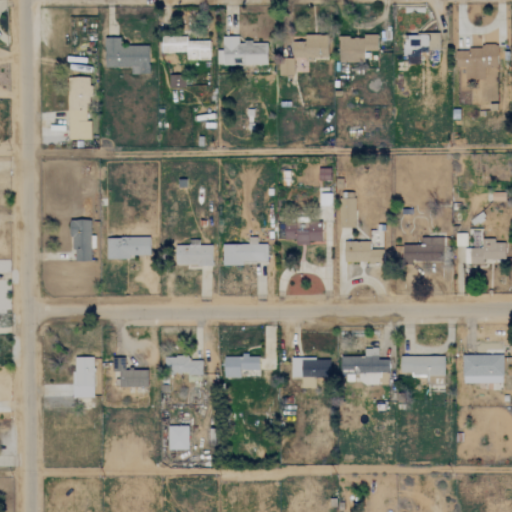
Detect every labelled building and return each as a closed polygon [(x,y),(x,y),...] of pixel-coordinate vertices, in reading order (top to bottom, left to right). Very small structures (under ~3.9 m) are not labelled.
[(419,63),(418,51),(439,51),(438,34),(402,35),(403,64),(419,63)] [(327,58),(327,35),(304,35),(304,41),(278,41),(278,76),(293,76),(293,58),(327,58)] [(209,40),(187,41),(187,36),(160,37),(160,53),(185,52),(185,60),(209,60),(209,40)] [(339,62),(363,62),(363,51),(377,51),(376,36),(339,37),(339,62)] [(266,42),(238,42),(238,37),(222,37),(222,50),(216,50),(216,65),(266,64),(266,42)] [(104,38),(104,67),(130,67),(130,74),(148,74),(148,45),(119,46),(119,38),(104,38)] [(497,49),(455,47),(454,68),(464,68),(464,79),(483,80),(484,67),(497,67),(497,49)] [(184,75),(168,75),(168,88),(184,87),(184,75)] [(90,139),(90,121),(85,121),(85,110),(90,110),(89,77),(67,77),(67,140),(90,139)] [(329,179),(329,168),(317,169),(318,180),(329,179)] [(354,193),(339,192),(338,227),(354,228),(354,193)] [(90,220),(71,220),(70,261),(90,262),(90,249),(94,249),(95,236),(90,236),(90,220)] [(321,242),(321,221),(283,220),(283,239),(295,240),(295,245),(307,246),(307,241),(321,242)] [(149,237),(105,238),(106,259),(128,259),(128,256),(149,255),(149,237)] [(442,237),(420,238),(420,244),(402,245),(403,263),(442,261),(442,237)] [(504,260),(504,242),(494,242),(494,239),(480,239),(480,248),(469,247),(469,264),(482,264),(482,260),(504,260)] [(382,249),(370,250),(369,241),(342,241),(343,264),(382,263),(382,249)] [(211,244),(174,246),(175,266),(211,265),(211,244)] [(221,244),(222,264),(266,263),(266,244),(221,244)] [(340,357),(340,375),(358,375),(358,385),(388,385),(388,359),(377,360),(377,349),(363,349),(363,357),(340,357)] [(444,357),(400,355),(399,372),(411,373),(410,376),(426,377),(426,385),(443,386),(444,357)] [(502,355),(461,355),(461,383),(502,383),(502,355)] [(164,375),(201,374),(201,360),(187,361),(187,356),(163,357),(164,375)] [(223,356),(223,376),(258,377),(258,356),(223,356)] [(93,358),(72,358),(72,398),(93,398),(93,358)] [(291,377),(300,377),(300,388),(314,388),(314,378),(329,378),(328,358),(290,359),(291,377)] [(118,372),(118,387),(146,387),(146,370),(123,370),(124,360),(113,360),(112,372),(118,372)] [(187,426),(167,427),(167,450),(187,450),(187,426)]
